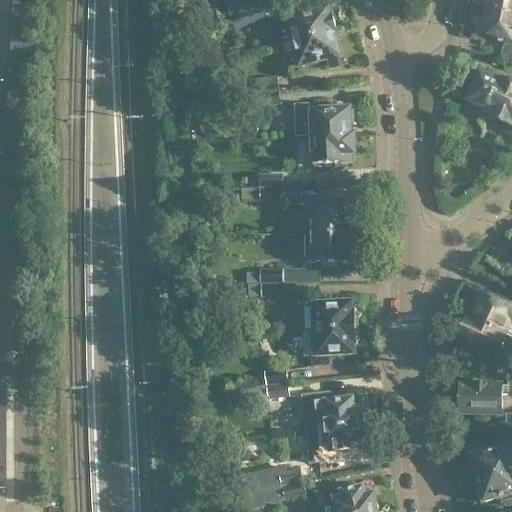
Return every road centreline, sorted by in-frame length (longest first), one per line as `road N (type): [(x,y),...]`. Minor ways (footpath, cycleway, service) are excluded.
road 1 (tertiary): [(430,511),(412,397),(409,262)]
road 2 (tertiary): [(409,262),(397,62)]
road 3 (residential): [(409,262),(449,244),(511,197)]
